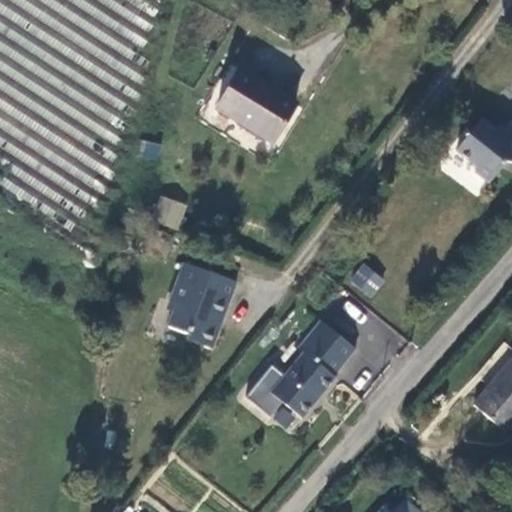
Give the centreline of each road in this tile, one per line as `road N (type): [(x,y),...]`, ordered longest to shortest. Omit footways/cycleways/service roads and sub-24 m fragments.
road 1 (track): [(508,0),(291,269)]
road 2 (unclassified): [(511,270),(301,511)]
